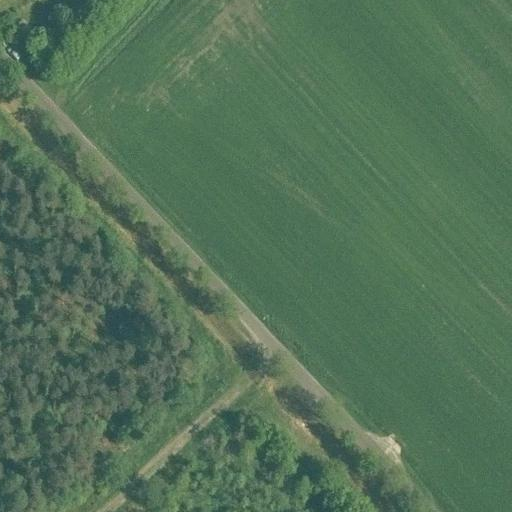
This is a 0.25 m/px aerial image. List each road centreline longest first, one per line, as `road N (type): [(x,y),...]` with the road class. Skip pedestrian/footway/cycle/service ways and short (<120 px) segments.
road 1 (unclassified): [(425,511),(0,59)]
road 2 (track): [(117,511),(275,352)]
road 3 (track): [(41,103),(155,0)]
